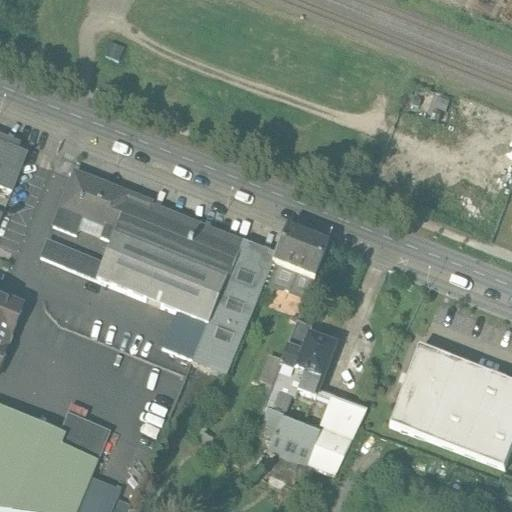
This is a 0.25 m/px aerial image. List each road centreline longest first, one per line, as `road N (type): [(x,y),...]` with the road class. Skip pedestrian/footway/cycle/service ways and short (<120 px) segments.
road 1 (secondary): [(0,84),(511,285)]
road 2 (track): [(459,163),(190,64),(119,25)]
